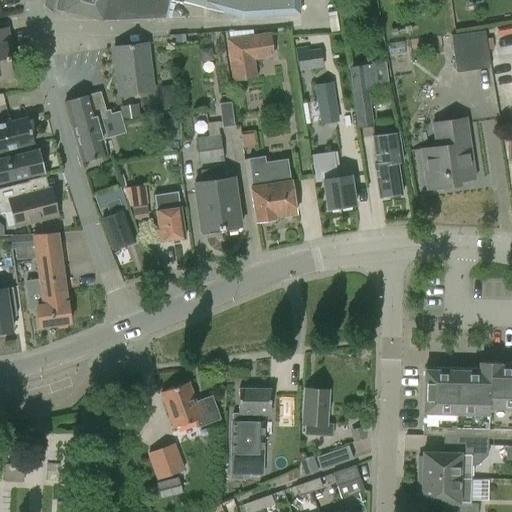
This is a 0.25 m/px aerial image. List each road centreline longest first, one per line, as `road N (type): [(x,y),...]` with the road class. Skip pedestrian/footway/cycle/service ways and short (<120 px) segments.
road 1 (residential): [(128,330),(51,101),(30,0)]
road 2 (residential): [(389,248),(283,265),(128,330)]
road 3 (residential): [(387,511),(389,248)]
road 4 (unknown): [(3,511),(15,371)]
road 5 (residential): [(0,374),(128,330)]
road 6 (residential): [(511,254),(389,248)]
